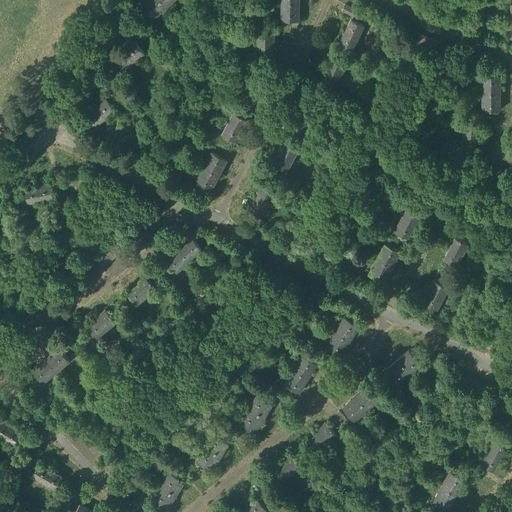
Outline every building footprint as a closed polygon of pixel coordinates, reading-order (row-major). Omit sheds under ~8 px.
[(160,0),(147,0),(142,5),(153,17),(166,6),(160,0)] [(299,2),(282,1),(281,19),(299,19),(299,2)] [(358,10),(344,4),(342,10),(353,15),(351,19),(354,20),(358,10)] [(351,19),(340,42),(353,48),(364,25),(354,20),(351,19)] [(145,36),(136,25),(130,29),(138,38),(135,41),(137,43),(145,36)] [(445,44),(413,30),(407,43),(439,57),(445,44)] [(274,32),(258,32),(257,57),(272,57),(272,42),(274,42),(274,32)] [(135,41),(115,57),(124,68),(144,51),(137,43),(135,41)] [(345,64),(330,58),(327,66),(329,67),(322,81),(336,87),(345,64)] [(500,74),(483,74),(482,92),(500,92),(500,74)] [(305,85),(290,79),(286,88),(301,95),(305,85)] [(117,94),(107,82),(102,86),(109,95),(107,98),(109,100),(117,94)] [(270,90),(261,84),(256,94),(265,99),(270,90)] [(255,94),(247,89),(240,102),(248,107),(255,94)] [(500,92),(482,92),(482,109),(500,109),(500,92)] [(109,100),(107,98),(86,115),(95,126),(116,109),(109,100)] [(248,119),(234,111),(222,133),(235,140),(242,126),(244,127),(248,119)] [(311,118),(298,111),(291,125),(303,132),(311,118)] [(481,125),(464,123),(462,148),(477,149),(478,133),(480,133),(481,125)] [(298,149),(284,141),(280,149),(281,150),(274,164),(287,171),(298,149)] [(227,159),(212,151),(204,166),(219,174),(227,159)] [(219,174),(204,166),(196,181),(211,190),(219,174)] [(59,169),(52,171),(54,182),(50,183),(51,186),(62,184),(59,169)] [(505,179),(484,169),(479,179),(501,189),(505,179)] [(50,183),(25,188),(28,202),(53,197),(51,186),(50,183)] [(276,191),(261,183),(257,191),(259,192),(252,206),(264,213),(276,191)] [(462,208),(452,203),(447,213),(457,218),(462,208)] [(420,216),(406,208),(394,231),(407,237),(414,223),(416,224),(420,216)] [(479,230),(466,223),(462,230),(475,236),(479,230)] [(203,249),(192,236),(184,243),(186,245),(180,249),(190,260),(203,249)] [(468,243),(454,236),(450,244),(451,245),(444,259),(457,265),(468,243)] [(113,241),(82,267),(90,278),(122,251),(113,241)] [(400,251),(385,243),(377,258),(392,266),(400,251)] [(180,249),(175,253),(174,251),(165,258),(176,272),(190,260),(180,249)] [(392,266),(377,258),(369,274),(384,282),(392,266)] [(78,284),(71,275),(63,282),(70,290),(78,284)] [(140,282),(128,292),(137,303),(156,288),(145,275),(138,281),(140,282)] [(448,287),(433,279),(429,287),(432,288),(424,302),(437,309),(448,287)] [(53,291),(21,317),(29,327),(61,301),(53,291)] [(116,320),(106,308),(99,314),(100,315),(88,325),(97,336),(116,320)] [(359,325),(345,316),(336,330),(348,338),(352,332),(354,333),(359,325)] [(348,338),(336,330),(327,345),(341,354),(347,345),(345,344),(348,338)] [(493,338),(478,330),(472,340),(488,348),(493,338)] [(70,359),(59,346),(51,353),(53,355),(48,359),(57,370),(70,359)] [(409,349),(398,359),(410,372),(422,361),(416,353),(414,355),(409,349)] [(317,362),(302,353),(293,368),(306,375),(309,369),(312,371),(317,362)] [(48,359),(43,364),(41,361),(33,368),(43,381),(57,370),(48,359)] [(410,372),(398,359),(387,368),(392,374),(390,376),(397,383),(410,372)] [(306,375),(293,368),(284,382),(299,391),(305,382),(302,381),(306,375)] [(491,388),(465,374),(459,386),(485,400),(491,388)] [(368,384),(360,391),(362,393),(357,397),(367,409),(380,397),(368,384)] [(267,397),(258,392),(249,406),(264,415),(272,403),(266,399),(267,397)] [(357,397),(352,401),(350,399),(342,406),(354,420),(367,409),(357,397)] [(264,415),(249,406),(241,421),(249,426),(251,424),(257,428),(264,415)] [(348,421),(339,410),(334,414),(343,425),(348,421)] [(343,425),(334,414),(330,418),(339,429),(343,425)] [(88,429),(77,418),(69,425),(80,436),(88,429)] [(325,421),(319,427),(320,429),(308,439),(318,450),(337,434),(325,421)] [(12,426),(6,423),(0,432),(0,436),(13,444),(22,430),(13,424),(12,426)] [(110,452),(88,429),(80,436),(103,459),(110,452)] [(224,435),(215,430),(206,444),(221,454),(229,441),(222,437),(224,435)] [(493,440),(480,462),(493,469),(501,455),(503,456),(507,448),(493,440)] [(221,454),(206,444),(197,459),(206,464),(207,462),(213,466),(221,454)] [(42,451),(36,447),(28,460),(38,465),(39,462),(36,461),(42,451)] [(290,452),(284,458),(285,459),(274,470),(283,480),(301,464),(290,452)] [(123,465),(112,453),(104,461),(115,472),(123,465)] [(62,475),(39,462),(38,465),(32,475),(55,488),(62,475)] [(465,477),(450,469),(442,484),(455,491),(458,486),(460,487),(465,477)] [(179,475),(170,470),(161,484),(176,493),(184,481),(177,477),(179,475)] [(257,481),(252,485),(259,494),(257,496),(259,499),(267,492),(257,481)] [(176,493),(161,484),(152,499),(161,504),(162,502),(168,506),(176,493)] [(442,484),(433,500),(449,508),(454,499),(452,497),(455,491),(442,484)] [(76,487),(69,500),(79,505),(80,503),(77,501),(83,491),(76,487)] [(257,496),(239,511),(260,511),(266,507),(259,499),(257,496)] [(96,511),(80,503),(79,505),(74,511),(96,511)]
